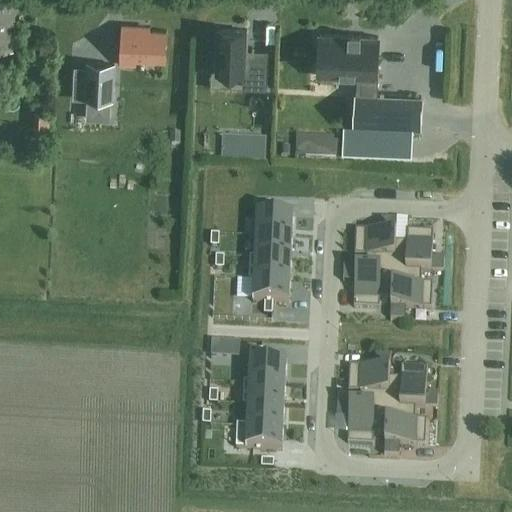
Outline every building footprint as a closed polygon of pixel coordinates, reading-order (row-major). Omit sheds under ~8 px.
[(0,0),(0,51),(13,51),(12,0),(0,0)] [(307,8),(308,29),(330,28),(329,7),(307,8)] [(286,13),(285,47),(301,47),(302,13),(286,13)] [(165,62),(166,32),(151,31),(151,27),(122,26),(120,66),(135,66),(135,61),(165,62)] [(265,89),(267,61),(246,60),(247,31),(218,30),(216,75),(243,76),(243,88),(265,89)] [(350,37),(350,35),(349,35),(349,36),(319,35),(317,77),(318,77),(318,75),(361,77),(360,95),(355,95),(353,137),(421,140),(423,98),(373,96),(374,78),(377,78),(379,38),(360,37),(360,35),(358,35),(358,37),(350,37)] [(86,64),(84,100),(112,101),(114,65),(86,64)] [(297,123),(318,124),(319,100),(299,99),(299,100),(280,99),(277,149),(296,150),(297,123)] [(50,127),(52,107),(40,106),(38,125),(50,127)] [(257,215),(256,236),(292,238),(293,216),(277,216),(278,203),(269,203),(269,215),(257,215)] [(367,257),(366,269),(366,270),(394,271),(395,243),(396,243),(397,221),(388,221),(387,233),(356,231),(355,257),(367,257)] [(421,272),(421,273),(444,274),(444,265),(432,264),(433,233),(408,232),(407,244),(396,243),(395,243),(394,271),(421,272)] [(211,235),(211,247),(219,248),(219,236),(211,235)] [(256,236),(255,258),(291,260),(292,238),(256,236)] [(216,257),(216,269),(224,270),(224,258),(216,257)] [(250,258),(249,281),(254,281),(290,283),(291,260),(255,258),(250,258)] [(354,309),(379,310),(380,298),(392,298),(394,271),(366,270),(366,269),(344,268),(343,277),(355,277),(354,309)] [(421,272),(394,271),(392,298),(391,321),(400,321),(400,309),(431,311),(433,285),(421,284),(421,273),(421,272)] [(254,281),(253,303),(265,304),(264,316),(273,316),(273,304),(289,305),(290,283),(254,281)] [(251,350),(249,384),(285,386),(286,364),(262,363),(263,350),(251,350)] [(391,357),(381,357),(381,369),(350,367),(349,393),(360,393),(360,405),(360,406),(388,407),(389,379),(390,379),(391,357)] [(415,408),(415,409),(437,410),(438,401),(426,400),(427,369),(402,368),(401,380),(390,379),(389,379),(388,407),(415,408)] [(244,384),(243,407),(248,407),(284,409),(285,386),(249,384),(244,384)] [(210,392),(210,404),(218,405),(218,393),(210,392)] [(360,406),(360,405),(338,404),(337,413),(349,414),(348,445),(373,446),(374,434),(385,435),(386,435),(388,407),(360,406)] [(248,407),(247,427),(283,429),(284,409),(248,407)] [(386,435),(385,435),(384,457),(394,457),(394,445),(425,447),(426,421),(415,421),(415,409),(415,408),(388,407),(386,435)] [(203,413),(203,426),(211,426),(211,414),(203,413)] [(237,426),(236,450),(282,452),(283,429),(247,427),(237,426)] [(262,461),(262,469),(274,469),(274,461),(262,461)]
